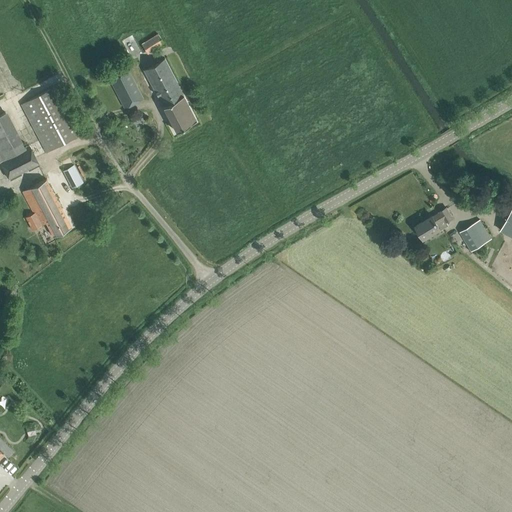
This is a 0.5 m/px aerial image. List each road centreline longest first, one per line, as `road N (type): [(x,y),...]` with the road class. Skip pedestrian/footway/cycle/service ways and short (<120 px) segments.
road 1 (tertiary): [(212,280),(511,94)]
road 2 (tertiary): [(0,511),(129,354),(212,280)]
road 3 (track): [(26,0),(114,164)]
road 4 (unclassified): [(212,280),(114,164)]
